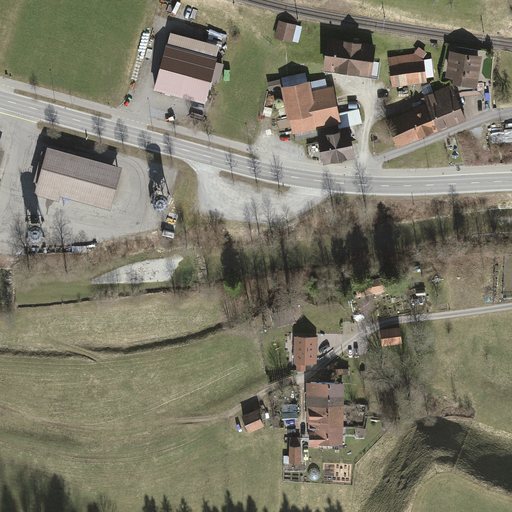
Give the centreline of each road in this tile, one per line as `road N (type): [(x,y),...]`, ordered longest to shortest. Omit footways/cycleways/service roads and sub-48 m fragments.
road 1 (primary): [(364,185),(270,172),(0,99)]
road 2 (track): [(511,305),(382,324),(312,373),(246,403)]
road 3 (track): [(45,345),(109,365),(168,419),(217,417),(246,403)]
road 4 (track): [(179,420),(89,429),(0,407)]
road 5 (residential): [(364,185),(378,160),(511,110)]
road 6 (primary): [(511,181),(364,185)]
